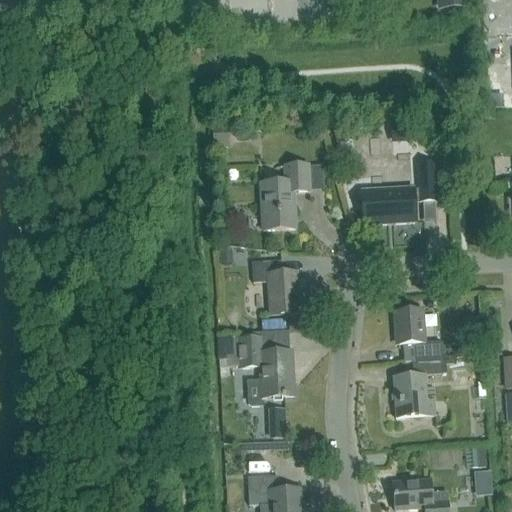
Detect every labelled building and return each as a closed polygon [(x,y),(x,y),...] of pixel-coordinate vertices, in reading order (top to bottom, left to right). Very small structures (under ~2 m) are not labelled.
[(392,0),(393,9),(403,8),(402,0),(392,0)] [(464,0),(440,0),(441,11),(465,9),(464,0)] [(390,138),(420,136),(420,120),(390,122),(390,138)] [(211,127),(212,143),(230,143),(229,126),(211,127)] [(420,204),(436,203),(434,165),(418,166),(419,191),(413,191),(362,193),(362,195),(365,195),(366,226),(364,226),(364,227),(415,225),(413,202),(419,202),(420,204)] [(293,194),(309,193),(308,167),(285,169),(286,185),(261,186),(263,233),(295,231),(293,194)] [(230,250),(220,251),(221,265),(231,264),(230,250)] [(267,284),(269,318),(300,316),(298,274),(282,275),(281,263),(252,265),(253,285),(267,284)] [(411,346),(412,364),(442,362),(440,344),(423,345),(420,313),(397,314),(399,347),(411,346)] [(469,318),(470,340),(487,339),(486,318),(469,318)] [(251,409),(262,408),(262,400),(295,399),(292,354),(273,355),(272,335),(239,336),(239,342),(238,342),(239,370),(259,369),(260,382),(247,382),(248,406),(251,409)] [(511,359),(503,360),(504,391),(511,390),(511,359)] [(425,378),(443,376),(442,362),(412,365),(413,378),(393,380),(396,422),(436,419),(435,402),(427,403),(425,378)] [(477,447),(478,466),(491,466),(490,446),(477,447)] [(480,496),(497,495),(495,470),(479,471),(480,496)] [(269,507),(269,511),(303,511),(302,492),(279,493),(278,478),(248,480),(249,508),(269,507)] [(448,511),(447,494),(431,495),(431,482),(393,485),(394,511),(402,511),(425,511),(424,511),(448,511)]
